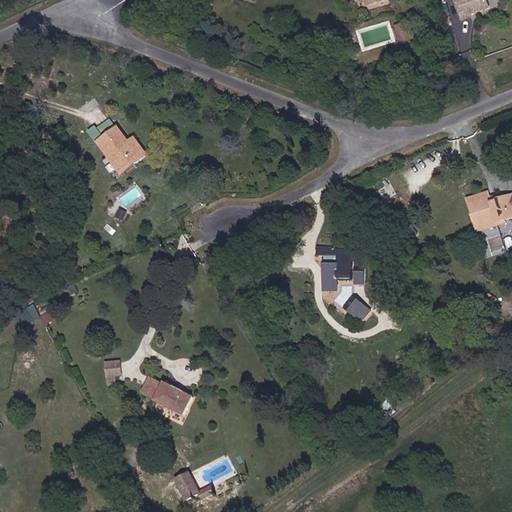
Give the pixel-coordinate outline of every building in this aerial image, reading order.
[(491,6),(489,0),(457,0),(464,18),(491,6)] [(401,26),(404,37),(416,33),(413,23),(401,26)] [(418,40),(416,33),(404,37),(406,43),(418,40)] [(97,132),(115,157),(125,150),(130,156),(142,148),(131,131),(125,136),(114,120),(97,132)] [(119,163),(130,156),(125,150),(115,157),(119,163)] [(511,221),(511,220),(511,217),(511,216),(511,199),(490,206),(487,195),(466,201),(474,228),(495,222),(496,226),(503,224),(511,221)] [(475,235),(504,226),(503,224),(496,226),(495,222),(474,228),(475,235)] [(317,258),(335,257),(335,252),(335,249),(316,249),(317,258)] [(352,252),(339,252),(339,257),(339,263),(324,264),(325,292),(339,292),(339,281),(353,281),(352,252)] [(369,284),(368,253),(358,253),(358,284),(369,284)] [(369,322),(376,308),(358,299),(351,312),(364,316),(363,319),(369,322)] [(51,324),(47,317),(40,320),(44,328),(51,324)] [(120,379),(118,366),(105,368),(108,389),(115,388),(114,380),(120,379)] [(164,386),(163,388),(149,381),(141,399),(183,419),(193,400),(174,393),(175,391),(164,386)] [(199,498),(188,478),(175,485),(186,505),(198,498),(201,504),(213,498),(210,492),(199,498)]
